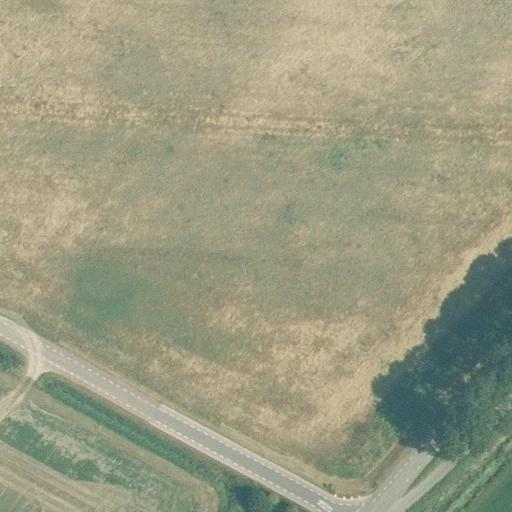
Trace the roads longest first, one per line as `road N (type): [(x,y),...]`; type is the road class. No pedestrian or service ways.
road 1 (unclassified): [(323,511),(0,336)]
road 2 (tertiary): [(511,355),(371,511)]
